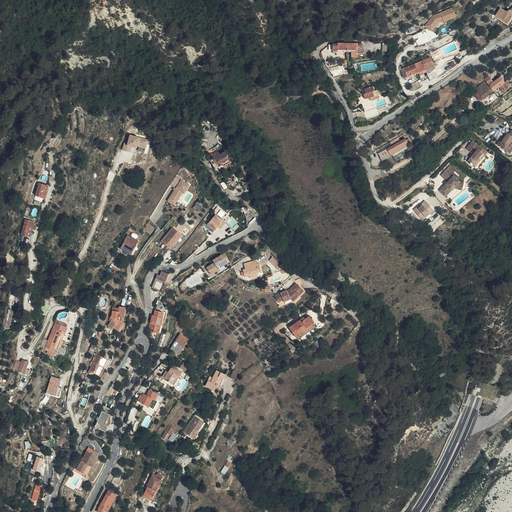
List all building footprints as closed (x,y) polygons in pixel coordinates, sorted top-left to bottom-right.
[(433,15),(425,26),(432,32),(439,23),(455,17),(452,8),(433,15)] [(502,19),(507,16),(505,14),(504,13),(502,16),(499,15),(496,12),(490,17),(494,21),(502,19)] [(508,18),(507,16),(502,19),(494,21),(500,28),(507,21),(509,23),(511,20),(511,16),(511,15),(508,18)] [(500,28),(494,21),(492,22),(499,31),(509,23),(507,21),(500,28)] [(332,50),(338,49),(338,48),(344,48),(344,51),(351,51),(351,48),(357,48),(357,49),(362,49),(362,43),(358,43),(358,41),(336,41),(336,42),(332,42),(332,50)] [(436,61),(443,58),(440,51),(433,54),(436,61)] [(423,62),(425,69),(434,66),(433,62),(431,57),(425,59),(426,60),(423,61),(423,62)] [(423,61),(422,60),(402,67),(403,71),(419,63),(423,62),(423,61)] [(408,75),(425,69),(423,62),(419,63),(403,71),(404,73),(408,75)] [(491,76),(486,80),(488,82),(495,91),(501,86),(507,92),(511,88),(507,82),(503,77),(496,82),(491,76)] [(486,98),(495,91),(488,82),(479,89),(481,92),(478,95),(484,102),(486,100),(486,98)] [(375,89),(365,92),(363,92),(366,102),(380,98),(379,94),(376,94),(375,89)] [(375,103),(363,107),(365,114),(377,110),(375,103)] [(124,144),(122,150),(135,152),(136,150),(147,152),(150,138),(129,134),(127,145),(124,144)] [(505,141),(503,140),(500,144),(511,152),(511,134),(507,138),(505,141)] [(477,167),(487,156),(490,152),(476,140),(469,148),(473,151),(476,148),(480,150),(471,161),(477,167)] [(443,149),(446,151),(451,145),(448,143),(443,149)] [(398,152),(394,144),(366,159),(370,166),(398,152)] [(227,161),(225,150),(219,151),(218,147),(210,149),(212,154),(208,155),(210,164),(218,162),(218,163),(227,161)] [(490,158),(487,156),(477,167),(480,169),(490,158)] [(452,182),(450,184),(443,193),(450,198),(459,187),(467,185),(465,176),(461,177),(455,174),(456,172),(451,168),(445,176),(452,182)] [(176,206),(189,183),(181,178),(168,201),(176,206)] [(34,198),(33,200),(43,203),(47,190),(37,187),(35,195),(33,194),(32,198),(34,198)] [(198,209),(200,206),(196,203),(199,199),(197,197),(192,204),(198,209)] [(427,213),(428,215),(432,212),(423,199),(419,203),(420,204),(416,207),(415,205),(411,208),(418,217),(421,215),(423,216),(427,213)] [(221,224),(224,221),(215,213),(208,223),(215,229),(218,225),(220,223),(221,224)] [(186,226),(183,225),(180,222),(176,227),(182,232),(186,226)] [(23,241),(25,242),(26,241),(29,242),(33,226),(24,224),(22,233),(20,233),(19,236),(21,236),(20,239),(23,240),(23,241)] [(167,243),(175,229),(173,227),(163,241),(167,243)] [(181,234),(175,229),(167,243),(171,247),(181,234)] [(137,243),(138,241),(127,236),(121,249),(132,254),(137,243)] [(264,242),(261,237),(254,242),(257,247),(264,242)] [(210,273),(211,274),(213,271),(216,268),(217,267),(219,266),(219,265),(223,263),(227,263),(227,262),(229,261),(222,253),(212,261),(214,263),(207,268),(208,271),(207,272),(208,274),(210,273)] [(258,264),(257,261),(255,258),(243,262),(245,267),(243,269),(246,276),(250,274),(251,276),(257,274),(256,271),(262,269),(260,264),(258,264)] [(278,258),(275,261),(280,267),(284,264),(278,258)] [(166,281),(168,276),(163,273),(162,272),(161,274),(159,273),(156,279),(157,279),(161,279),(163,279),(165,280),(166,281)] [(294,293),(295,295),(297,297),(308,286),(300,279),(294,286),(291,288),(291,286),(280,292),(283,299),(288,296),(294,293)] [(158,281),(155,281),(152,286),(160,290),(164,282),(161,281),(158,281)] [(113,325),(118,329),(123,320),(119,318),(120,315),(123,316),(125,306),(119,305),(119,307),(113,305),(112,313),(110,316),(112,317),(107,324),(111,327),(113,325)] [(159,324),(161,325),(163,318),(162,317),(164,313),(156,310),(154,315),(153,314),(149,328),(154,329),(157,330),(159,324)] [(57,317),(57,315),(53,313),(51,316),(53,317),(42,343),(45,344),(45,343),(53,346),(55,341),(58,334),(59,335),(65,321),(57,317)] [(309,317),(307,315),(294,327),(303,338),(307,335),(306,333),(312,327),(314,329),(320,324),(317,321),(318,320),(313,314),(309,317)] [(293,345),(296,342),(293,338),(283,330),(288,326),(285,323),(277,329),(280,332),(279,333),(289,341),(293,345)] [(181,355),(189,340),(182,335),(173,350),(181,355)] [(302,347),(296,342),(293,345),(298,350),(302,347)] [(99,376),(103,367),(107,359),(95,354),(92,362),(93,363),(88,372),(93,375),(94,373),(99,376)] [(18,362),(17,365),(16,369),(28,372),(29,367),(26,366),(28,359),(22,357),(21,360),(21,362),(18,362)] [(180,377),(182,378),(184,374),(175,368),(172,372),(177,375),(180,377)] [(226,375),(219,371),(215,379),(213,382),(210,381),(207,386),(216,391),(219,386),(223,388),(227,381),(225,380),(228,376),(226,375)] [(170,383),(174,386),(180,377),(177,375),(172,372),(171,374),(167,380),(171,382),(170,383)] [(57,388),(60,380),(51,378),(45,394),(58,398),(61,389),(57,388)] [(484,397),(493,400),(498,388),(489,385),(484,397)] [(140,401),(142,402),(152,408),(156,399),(154,398),(157,392),(148,387),(145,393),(142,392),(138,400),(140,401)] [(144,411),(139,408),(136,415),(141,417),(144,411)] [(76,416),(82,418),(85,412),(79,410),(76,416)] [(102,414),(96,429),(105,433),(108,427),(105,426),(109,416),(106,415),(107,411),(103,410),(102,414)] [(200,434),(205,436),(210,427),(195,417),(185,434),(195,441),(200,434)] [(165,435),(167,436),(170,438),(171,438),(174,432),(169,429),(165,435)] [(90,456),(89,456),(88,459),(82,474),(81,476),(83,477),(88,468),(91,470),(92,471),(98,461),(96,460),(98,456),(92,452),(90,456)] [(88,459),(89,456),(88,456),(88,455),(85,460),(86,460),(84,465),(83,465),(83,466),(79,475),(81,476),(82,474),(88,459)] [(228,461),(232,463),(235,458),(233,456),(230,455),(227,460),(228,461)] [(43,461),(37,459),(34,471),(40,473),(43,461)] [(153,500),(160,487),(162,483),(161,483),(163,480),(157,477),(156,479),(153,478),(146,491),(147,492),(145,496),(153,500)] [(162,488),(160,487),(153,500),(145,496),(143,499),(154,504),(162,488)] [(108,511),(116,498),(108,494),(98,511),(108,511)]
